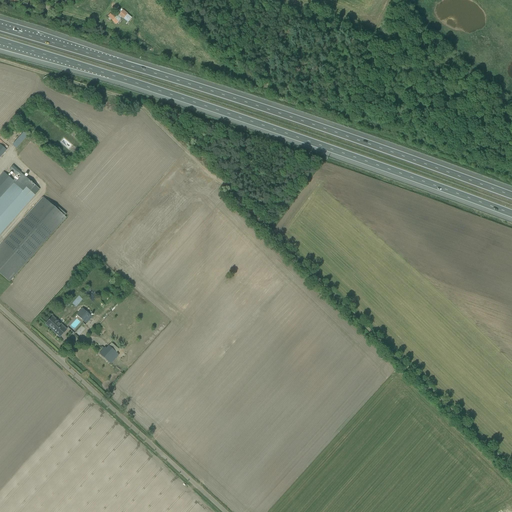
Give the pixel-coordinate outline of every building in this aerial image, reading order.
[(123,10),(119,15),(123,18),(123,19),(127,14),(123,10)] [(112,12),(108,16),(116,24),(120,19),(117,16),(112,12)] [(25,131),(13,144),(17,148),(29,135),(25,131)] [(0,233),(39,190),(23,175),(15,183),(13,180),(4,172),(0,175),(0,233)] [(0,274),(9,282),(47,240),(66,218),(43,197),(0,245),(0,274)] [(79,312),(77,315),(81,319),(86,323),(92,317),(82,309),(79,312)] [(66,330),(63,326),(52,316),(45,324),(60,337),(66,330)] [(109,346),(106,348),(105,347),(102,350),(99,354),(100,355),(108,362),(111,358),(116,352),(109,346)]
